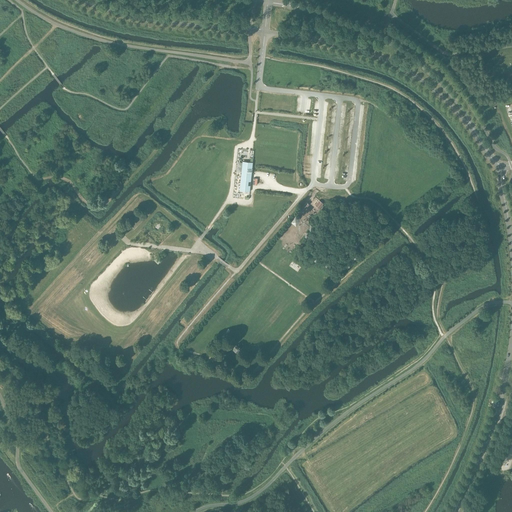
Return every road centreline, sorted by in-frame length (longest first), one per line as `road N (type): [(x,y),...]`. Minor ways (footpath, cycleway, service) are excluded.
road 1 (unknown): [(425,511),(474,398),(437,319),(441,287),(488,257),(466,168),(439,127),(393,88),(351,74),(135,44),(22,0)]
road 2 (unclassified): [(481,141),(457,102),(397,48),(338,20),(268,2)]
road 3 (unclassified): [(265,31),(390,62),(432,89),(481,141)]
road 4 (unclassified): [(77,0),(136,18),(265,31)]
road 5 (unclassified): [(460,498),(502,393),(511,344)]
